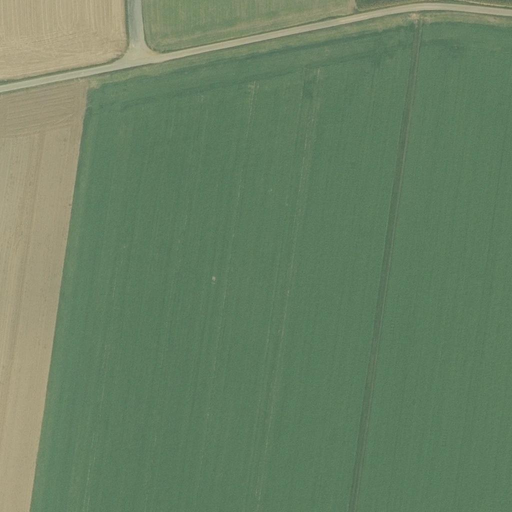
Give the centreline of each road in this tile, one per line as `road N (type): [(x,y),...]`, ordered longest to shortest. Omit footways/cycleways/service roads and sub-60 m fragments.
road 1 (track): [(0,91),(419,5),(511,15)]
road 2 (track): [(419,5),(351,511)]
